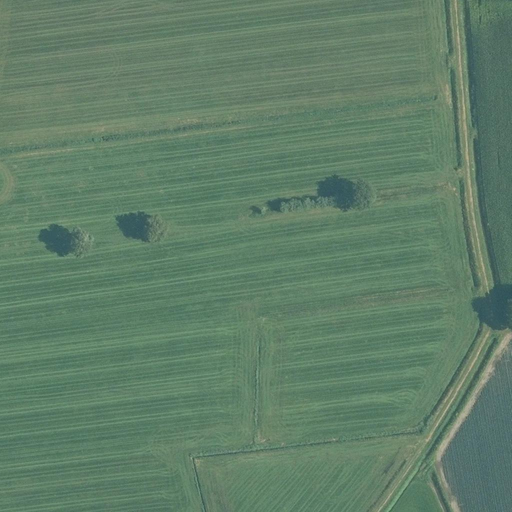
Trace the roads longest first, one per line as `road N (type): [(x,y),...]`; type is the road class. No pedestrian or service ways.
road 1 (track): [(454,0),(467,188),(487,302),(482,335)]
road 2 (unknown): [(482,335),(431,430),(372,511)]
